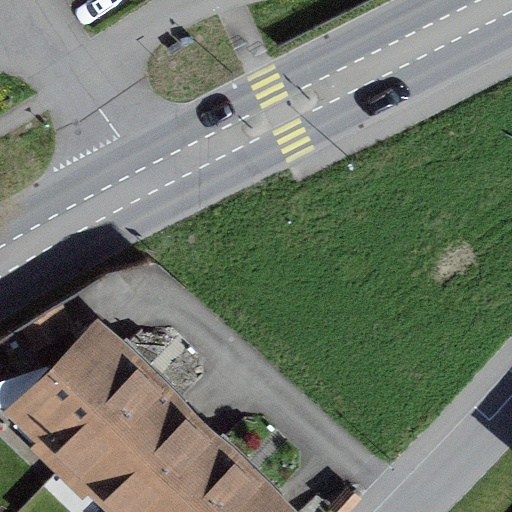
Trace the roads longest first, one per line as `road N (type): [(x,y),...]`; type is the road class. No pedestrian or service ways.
road 1 (primary): [(510,0),(147,180)]
road 2 (residential): [(30,0),(147,180)]
road 3 (primary): [(147,180),(0,263)]
road 4 (residential): [(408,511),(511,397)]
